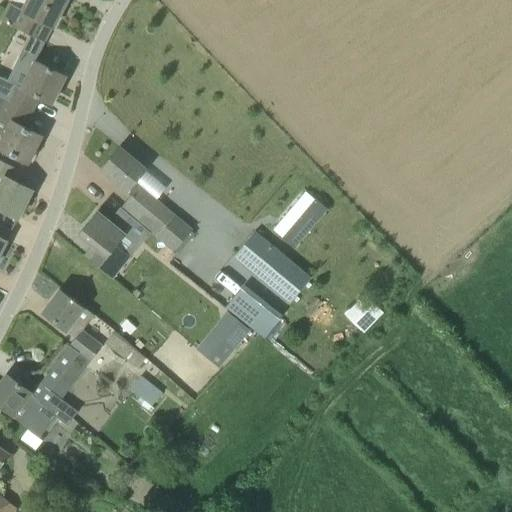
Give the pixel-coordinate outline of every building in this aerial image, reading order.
[(3,21),(43,41),(50,26),(52,27),(66,0),(27,0),(22,11),(11,5),(3,21)] [(32,113),(39,98),(51,104),(65,76),(26,57),(5,99),(32,113)] [(0,133),(4,135),(0,142),(0,149),(27,163),(41,136),(24,127),(32,113),(5,99),(0,96),(0,133)] [(178,253),(194,234),(134,183),(145,169),(119,147),(100,170),(130,195),(121,206),(178,253)] [(14,167),(0,160),(0,209),(17,218),(16,218),(17,219),(32,190),(8,178),(14,167)] [(314,199),(282,238),(294,248),(327,210),(325,208),(323,205),(319,203),(316,201),(314,199)] [(78,234),(90,244),(98,251),(90,261),(111,278),(129,257),(115,245),(125,234),(97,211),(78,234)] [(252,230),(231,256),(274,292),(287,302),(309,276),(252,230)] [(76,351),(47,389),(61,399),(101,347),(81,332),(94,315),(60,289),(43,312),(66,330),(76,337),(69,345),(76,351)] [(282,320),(244,291),(229,311),(267,340),(282,320)] [(365,292),(347,312),(367,330),(385,310),(365,292)] [(228,317),(199,352),(219,368),(248,334),(228,317)] [(77,411),(61,399),(47,389),(42,385),(34,395),(30,392),(6,374),(0,382),(0,407),(1,409),(2,408),(28,427),(27,429),(39,438),(55,416),(66,425),(77,411)] [(132,388),(154,403),(164,389),(142,374),(132,388)] [(0,511),(15,511),(17,509),(0,495),(0,467),(9,454),(0,447),(0,511)]
